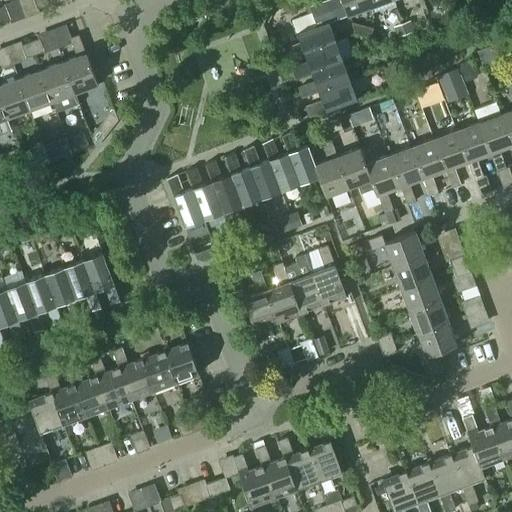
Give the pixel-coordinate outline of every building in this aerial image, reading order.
[(287,58),(304,52),(304,51),(335,40),(328,21),(332,20),(325,0),(322,0),(309,5),(317,24),(297,32),(301,42),(284,49),(287,58)] [(370,6),(368,0),(325,0),(332,20),(370,6)] [(393,0),(368,0),(370,6),(371,5),(373,12),(395,4),(393,0)] [(0,18),(1,21),(10,18),(5,5),(0,6),(0,18)] [(411,20),(402,23),(406,33),(415,30),(411,20)] [(406,33),(402,23),(394,26),(398,36),(406,33)] [(76,55),(63,60),(75,92),(98,83),(86,52),(85,52),(78,34),(70,37),(76,55)] [(39,37),(30,40),(35,54),(44,50),(39,37)] [(35,54),(30,40),(21,44),(26,57),(35,54)] [(294,77),(311,71),(311,70),(342,59),(335,40),(304,51),(304,52),(308,61),(291,68),(294,77)] [(489,46),(477,50),(483,65),(494,61),(489,46)] [(301,96),(318,90),(349,78),(342,59),(311,70),(311,71),(315,81),(298,87),(301,96)] [(63,60),(41,69),(52,100),(75,92),(63,60)] [(457,67),(438,75),(447,100),(467,92),(457,67)] [(41,69),(18,77),(30,108),(52,100),(41,69)] [(0,83),(0,97),(7,117),(30,108),(18,77),(0,83)] [(356,98),(349,78),(318,90),(322,100),(305,106),(308,115),(356,98)] [(7,117),(0,97),(0,133),(11,130),(6,117),(7,117)] [(511,107),(500,112),(511,144),(511,143),(511,107)] [(499,148),(511,144),(500,112),(478,121),(489,152),(490,152),(497,170),(505,167),(499,148)] [(348,114),(338,118),(344,131),(353,128),(348,114)] [(476,157),(489,152),(478,121),(455,129),(467,160),(474,178),(483,175),(476,157)] [(96,147),(108,132),(100,125),(92,135),(96,147)] [(454,165),(467,160),(455,129),(433,137),(444,168),(445,168),(452,186),(460,183),(454,165)] [(281,134),(287,151),(288,151),(300,182),(318,175),(319,175),(314,163),(315,163),(307,144),(297,147),(291,131),(281,134)] [(319,175),(318,175),(325,195),(348,186),(337,155),(336,155),(330,137),(321,140),(327,158),(315,163),(314,163),(319,175)] [(431,173),(444,168),(433,137),(410,146),(422,177),(429,195),(438,192),(431,173)] [(262,141),(268,158),(269,158),(280,189),(300,182),(288,151),(287,151),(278,155),(272,138),(262,141)] [(38,153),(45,151),(42,141),(34,143),(38,153)] [(243,149),(249,165),(250,165),(261,196),(280,189),(269,158),(268,158),(259,162),(252,145),(243,149)] [(365,162),(360,146),(336,155),(337,155),(348,186),(357,183),(360,192),(372,187),(374,193),(376,192),(370,178),(371,178),(365,162)] [(387,154),(399,185),(400,185),(407,203),(415,200),(409,182),(422,177),(410,146),(387,154)] [(26,167),(19,149),(0,155),(0,166),(3,175),(26,167)] [(224,156),(230,172),(231,172),(242,203),(261,196),(250,165),(249,165),(240,169),(233,152),(224,156)] [(387,154),(365,162),(371,178),(370,178),(376,192),(376,193),(377,193),(384,211),(393,208),(386,190),(399,185),(387,154)] [(205,163),(211,180),(211,179),(223,210),(242,203),(231,172),(230,172),(220,176),(214,159),(205,163)] [(186,170),(192,187),(192,186),(204,218),(223,210),(211,179),(211,180),(201,183),(195,166),(186,170)] [(184,225),(204,218),(192,186),(192,187),(182,190),(176,173),(167,177),(184,225)] [(319,207),(322,215),(329,212),(326,204),(319,207)] [(393,208),(384,211),(384,213),(387,219),(388,223),(402,218),(398,206),(393,208)] [(298,211),(289,214),(293,227),(302,224),(298,211)] [(387,219),(384,213),(378,215),(380,221),(387,219)] [(284,230),(293,227),(289,214),(280,217),(284,230)] [(459,225),(443,233),(454,256),(470,248),(459,225)] [(40,230),(44,241),(54,237),(49,226),(40,230)] [(385,244),(392,265),(423,253),(415,230),(384,241),(381,234),(368,239),(372,248),(385,244)] [(217,253),(214,244),(194,251),(197,258),(201,259),(217,253)] [(324,266),(311,271),(323,303),(346,294),(327,244),(317,247),(324,266)] [(102,251),(83,258),(94,290),(95,289),(104,286),(110,303),(120,299),(102,251)] [(300,311),(323,303),(311,271),(304,252),(295,256),(302,275),(289,279),(288,280),(300,311)] [(432,275),(423,253),(392,265),(401,287),(432,275)] [(465,263),(463,255),(449,260),(452,267),(465,263)] [(101,306),(95,289),(94,290),(83,258),(63,265),(75,297),(75,296),(85,293),(91,310),(101,306)] [(278,319),(300,311),(288,280),(289,279),(282,261),(272,264),(279,283),(266,288),(278,319)] [(452,267),(455,276),(469,271),(465,263),(452,267)] [(63,265),(44,273),(56,304),(66,300),(72,317),(82,313),(75,296),(75,297),(63,265)] [(269,323),(278,319),(266,288),(259,269),(250,273),(257,291),(243,296),(257,333),(271,328),(269,323)] [(44,273),(25,280),(37,311),(47,307),(53,324),(63,320),(56,304),(44,273)] [(401,287),(409,310),(440,298),(432,275),(401,287)] [(345,276),(340,278),(346,294),(351,292),(345,276)] [(25,280),(6,287),(18,318),(28,314),(34,331),(43,327),(37,311),(25,280)] [(24,335),(18,318),(6,287),(0,289),(0,324),(9,321),(15,338),(24,335)] [(409,310),(417,332),(448,320),(440,298),(409,310)] [(457,343),(448,320),(417,332),(426,355),(457,343)] [(130,327),(132,333),(135,341),(144,337),(139,324),(130,327)] [(377,337),(380,346),(393,341),(390,332),(377,337)] [(313,338),(318,353),(329,350),(324,335),(313,338)] [(317,357),(311,338),(300,342),(307,361),(317,357)] [(187,341),(164,349),(175,380),(198,372),(187,341)] [(383,355),(384,355),(397,350),(393,341),(380,346),(383,355)] [(112,349),(118,366),(119,366),(130,397),(153,389),(141,358),(128,363),(121,346),(112,349)] [(295,365),(288,346),(278,350),(285,369),(295,365)] [(164,349),(141,358),(153,389),(175,380),(164,349)] [(108,405),(130,397),(119,366),(118,366),(105,371),(99,354),(89,358),(96,374),(108,405)] [(85,414),(108,405),(96,374),(83,379),(76,362),(67,366),(73,383),(74,383),(85,414)] [(17,369),(22,383),(31,379),(26,366),(17,369)] [(44,374),(51,391),(63,422),(85,414),(74,383),(73,383),(60,388),(54,371),(44,374)] [(51,391),(28,399),(33,412),(37,423),(40,431),(40,430),(63,422),(51,391)] [(199,404),(201,408),(204,417),(213,413),(209,400),(199,404)] [(502,456),(511,452),(511,417),(500,422),(494,405),(484,408),(490,425),(491,425),(502,456)] [(37,423),(33,412),(11,420),(15,431),(37,423)] [(462,417),(472,445),(473,445),(480,465),(502,456),(491,425),(490,425),(477,430),(471,413),(462,417)] [(19,442),(41,434),(40,430),(40,431),(37,423),(15,431),(19,442)] [(150,447),(144,429),(130,434),(137,452),(150,447)] [(23,454),(46,445),(41,434),(19,442),(23,454)] [(296,487),(318,479),(307,448),(293,453),(287,436),(277,439),(283,456),(284,456),(296,487)] [(92,448),(98,464),(120,456),(114,439),(92,448)] [(255,448),(264,444),(262,439),(253,442),(255,448)] [(330,439),(307,448),(318,479),(341,470),(330,439)] [(284,456),(283,456),(271,461),(264,444),(255,448),(261,465),(262,464),(273,495),(296,487),(284,456)] [(23,454),(27,465),(50,457),(46,445),(23,454)] [(484,476),(480,465),(473,445),(472,445),(450,453),(461,484),(461,485),(468,503),(477,500),(470,481),(484,476)] [(262,464),(261,465),(248,469),(242,453),(232,456),(250,504),(273,495),(262,464)] [(448,489),(461,485),(461,484),(450,453),(428,461),(439,493),(438,493),(445,511),(455,508),(448,489)] [(430,511),(425,498),(438,493),(439,493),(428,461),(405,470),(416,501),(419,511),(430,511)] [(405,511),(403,506),(416,501),(405,470),(382,478),(394,511),(405,511)] [(225,476),(215,480),(219,492),(230,488),(226,477),(225,476)] [(219,492),(215,480),(205,484),(209,496),(219,492)] [(180,493),(170,496),(174,509),(185,505),(180,493)] [(343,509),(356,504),(353,495),(340,500),(343,509)] [(164,511),(174,509),(170,496),(159,500),(163,511),(164,511)]
